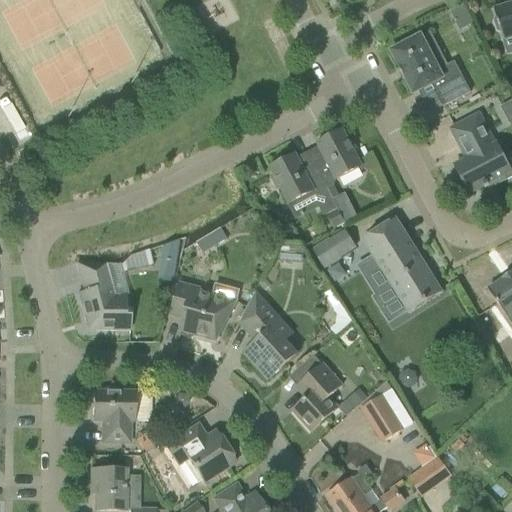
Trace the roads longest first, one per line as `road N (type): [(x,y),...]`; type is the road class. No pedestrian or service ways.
road 1 (residential): [(26,239),(221,162),(360,79)]
road 2 (residential): [(305,511),(250,418),(191,373),(153,363),(49,364)]
road 3 (residential): [(511,221),(478,232),(444,210),(360,79)]
road 4 (residential): [(48,511),(49,364)]
road 5 (residential): [(49,364),(26,239)]
